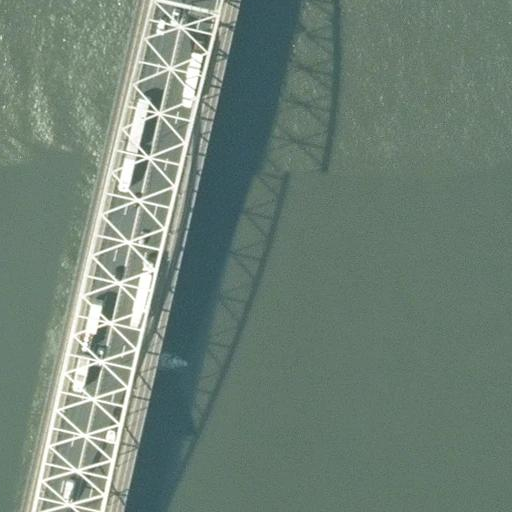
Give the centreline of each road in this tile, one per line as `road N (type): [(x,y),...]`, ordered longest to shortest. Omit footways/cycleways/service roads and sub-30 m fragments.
road 1 (motorway): [(88,511),(205,0)]
road 2 (motorway): [(176,0),(59,511)]
